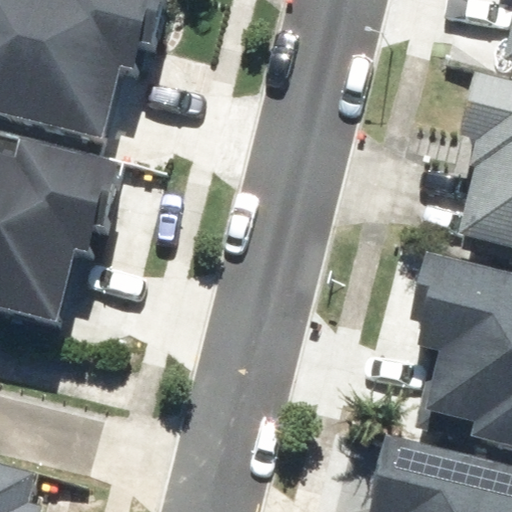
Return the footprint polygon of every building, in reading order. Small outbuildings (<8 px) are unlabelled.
[(0,0),(0,117),(119,147),(137,74),(156,79),(176,0),(0,0)] [(472,243),(511,253),(511,87),(490,82),(473,147),(490,151),(484,176),(489,177),(472,243)] [(0,312),(73,331),(92,258),(111,262),(134,171),(36,146),(31,167),(0,158),(0,312)] [(423,431),(511,453),(511,275),(441,258),(422,333),(436,336),(431,356),(454,362),(446,393),(434,390),(423,431)] [(511,511),(511,469),(403,444),(387,511),(511,511)] [(0,511),(52,511),(45,510),(52,482),(0,468),(0,511)]
